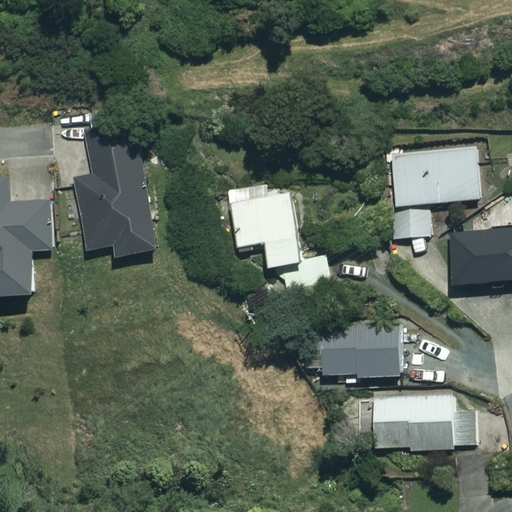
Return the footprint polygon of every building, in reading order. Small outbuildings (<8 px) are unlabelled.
[(156,254),(137,127),(88,134),(95,178),(78,180),(89,253),(115,249),(116,260),(156,254)] [(480,202),(479,152),(395,154),(397,239),(432,238),(431,203),(480,202)] [(0,299),(36,298),(34,252),(53,251),(51,203),(11,204),(10,183),(0,182),(0,299)] [(304,260),(293,183),(232,192),(240,250),(268,246),(271,271),(285,269),(288,293),(334,287),(330,257),(304,260)] [(511,282),(511,230),(452,236),(457,288),(511,282)] [(309,325),(309,371),(326,371),(326,378),(403,378),(403,326),(309,325)] [(455,397),(377,398),(378,451),(479,449),(478,415),(456,416),(455,397)]
